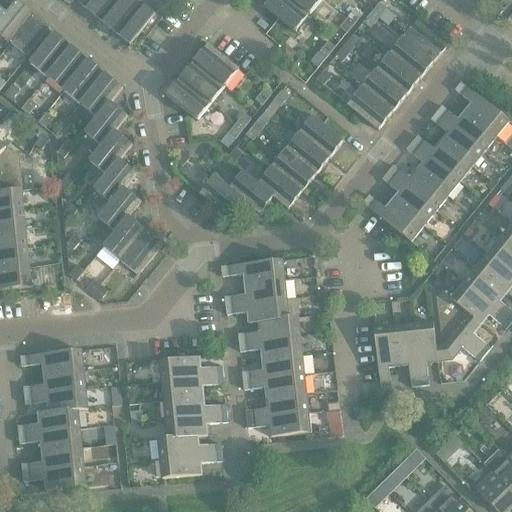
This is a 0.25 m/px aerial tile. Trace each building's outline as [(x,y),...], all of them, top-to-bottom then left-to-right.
[(96,20),(111,0),(83,0),(79,6),(96,20)] [(113,33),(137,3),(133,0),(111,0),(96,20),(113,33)] [(310,17),(289,0),(272,0),(265,9),(296,34),(310,17)] [(323,0),(289,0),(310,17),(323,0)] [(494,3),(490,0),(479,0),(479,1),(489,9),(494,3)] [(131,48),(155,18),(137,3),(113,33),(131,48)] [(498,17),(504,11),(494,3),(489,9),(498,17)] [(0,36),(11,45),(34,17),(18,4),(8,16),(9,17),(0,27),(0,36)] [(379,19),(386,10),(380,4),(372,14),(379,19)] [(0,27),(9,17),(8,16),(0,9),(0,27)] [(355,25),(363,15),(356,10),(348,20),(355,25)] [(370,29),(379,19),(372,14),(364,24),(370,29)] [(27,59),(50,31),(50,30),(34,17),(11,45),(27,59)] [(347,35),(355,25),(348,20),(340,29),(347,35)] [(448,47),(418,23),(404,40),(434,64),(448,47)] [(46,80),(72,49),(55,35),(29,66),(46,80)] [(351,53),(359,43),(352,38),(344,48),(351,53)] [(434,64),(404,40),(390,57),(420,81),(434,64)] [(327,59),(335,49),(328,43),(320,53),(327,59)] [(239,72),(208,46),(195,63),(226,89),(239,72)] [(343,63),(351,53),(344,48),(336,57),(343,63)] [(63,94),(88,63),(72,49),(46,80),(63,94)] [(420,81),(390,57),(376,74),(406,98),(420,81)] [(79,108),(105,77),(88,63),(63,94),(79,108)] [(226,89),(195,63),(181,80),(212,105),(226,89)] [(324,87),(332,77),(325,71),(317,81),(324,87)] [(406,98),(376,74),(362,91),(392,115),(406,98)] [(111,106),(123,91),(105,77),(79,108),(96,122),(110,105),(111,106)] [(212,105),(181,80),(166,98),(197,123),(212,105)] [(510,123),(461,84),(455,92),(472,106),(466,114),(497,139),(510,123)] [(11,102),(20,92),(13,86),(4,97),(11,102)] [(263,107),(271,97),(264,91),(256,102),(263,107)] [(392,115),(362,91),(348,107),(378,132),(392,115)] [(280,108),(288,98),(282,93),(273,103),(280,108)] [(29,116),(37,106),(30,100),(21,111),(29,116)] [(128,120),(111,106),(110,105),(96,122),(84,136),(100,150),(101,151),(115,134),(115,135),(128,120)] [(497,139),(466,114),(459,121),(442,108),(437,115),(485,154),(497,139)] [(45,130),(54,120),(47,114),(38,124),(45,130)] [(485,154),(437,115),(431,122),(448,135),(441,143),(472,169),(485,154)] [(243,131),(251,121),(245,116),(236,125),(243,131)] [(261,132),(269,122),(262,117),(255,126),(261,132)] [(344,145),(314,120),(300,136),(330,161),(344,145)] [(235,141),(243,131),(236,125),(228,135),(235,141)] [(253,142),(261,132),(255,126),(246,136),(253,142)] [(132,149),(115,135),(115,134),(101,151),(100,150),(91,162),(89,165),(105,179),(106,179),(120,163),(132,149)] [(42,151),(50,141),(43,136),(34,146),(42,151)] [(330,161),(300,136),(287,152),(317,177),(330,161)] [(472,169),(441,143),(435,151),(418,138),(412,145),(460,184),(472,169)] [(64,161),(72,150),(65,145),(57,155),(64,161)] [(460,184),(412,145),(407,151),(424,165),(417,173),(448,198),(460,184)] [(211,163),(219,153),(212,148),(204,158),(211,163)] [(0,194),(22,192),(19,159),(6,149),(0,156),(0,194)] [(234,165),(242,155),(235,150),(227,159),(234,165)] [(317,177),(287,152),(273,169),(304,193),(317,177)] [(182,168),(191,159),(184,153),(176,162),(182,168)] [(137,177),(120,163),(106,179),(105,179),(93,193),(111,207),(111,208),(124,191),(125,192),(137,177)] [(448,198),(417,173),(411,181),(394,168),(388,174),(436,213),(448,198)] [(304,193),(273,169),(259,186),(258,187),(274,200),(273,201),(288,213),(304,193)] [(274,200),(258,187),(259,186),(245,174),(231,191),(230,192),(245,205),(244,205),(259,217),(273,201),(274,200)] [(436,213),(388,174),(382,181),(399,195),(393,203),(424,228),(436,213)] [(67,190),(75,180),(68,175),(60,185),(67,190)] [(245,205),(230,192),(231,191),(215,179),(200,197),(231,222),(244,205),(245,205)] [(141,206),(125,192),(124,191),(111,208),(111,207),(98,222),(115,236),(129,220),(129,221),(141,206)] [(0,214),(24,212),(24,203),(22,192),(0,194),(0,214)] [(424,228),(393,203),(386,211),(369,197),(363,205),(411,244),(424,228)] [(71,222),(79,212),(71,205),(63,215),(71,222)] [(0,233),(26,231),(24,212),(0,214),(0,233)] [(145,234),(129,221),(129,220),(115,236),(103,251),(120,265),(145,234)] [(511,226),(500,241),(511,250),(511,226)] [(0,252),(28,250),(26,231),(0,233),(0,252)] [(137,279),(162,248),(145,234),(120,265),(137,279)] [(73,252),(82,241),(75,236),(66,246),(73,252)] [(511,250),(500,241),(488,256),(511,275),(511,250)] [(0,272),(30,269),(28,250),(0,252),(0,272)] [(511,275),(488,256),(476,271),(507,296),(511,289),(511,275)] [(285,282),(283,262),(221,269),(223,278),(244,276),(245,286),(285,282)] [(76,282),(85,272),(78,266),(69,277),(76,282)] [(0,292),(32,289),(30,269),(0,272),(0,292)] [(511,313),(500,304),(507,296),(476,271),(464,286),(511,325),(511,324),(511,313)] [(93,297),(101,287),(94,281),(86,292),(93,297)] [(287,301),(285,282),(245,286),(247,297),(225,299),(226,308),(287,301)] [(511,325),(464,286),(450,302),(481,327),(489,318),(506,332),(511,325)] [(100,303),(108,292),(101,287),(93,297),(100,303)] [(289,320),(288,310),(287,301),(226,308),(227,317),(248,314),(250,325),(259,324),(289,320)] [(474,336),(481,327),(450,302),(439,316),(444,357),(458,355),(463,350),(480,364),(491,350),(474,336)] [(301,339),(299,319),(289,320),(259,324),(260,334),(238,336),(239,345),(301,339)] [(438,364),(433,325),(414,327),(421,388),(429,387),(427,366),(438,364)] [(421,388),(414,327),(395,329),(399,369),(409,368),(412,389),(421,388)] [(399,369),(395,329),(375,331),(381,393),(392,392),(389,370),(399,369)] [(303,358),(301,339),(239,345),(240,354),(262,352),(263,362),(303,358)] [(84,372),(82,352),(21,358),(22,368),(43,366),(44,376),(84,372)] [(305,377),(303,358),(263,362),(264,372),(242,374),(243,383),(305,377)] [(224,377),(223,368),(201,371),(200,360),(160,364),(162,384),(224,377)] [(86,391),(84,372),(44,376),(46,387),(24,389),(25,398),(86,391)] [(204,399),(203,389),(224,386),(224,377),(162,384),(164,403),(204,399)] [(307,396),(305,377),(243,383),(244,392),(266,390),(267,400),(307,396)] [(88,410),(86,391),(25,398),(25,406),(47,404),(48,414),(78,411),(88,410)] [(309,415),(307,396),(267,400),(268,410),(246,413),(247,421),(309,415)] [(227,416),(227,407),(205,409),(204,399),(164,403),(166,422),(227,416)] [(80,430),(80,422),(78,411),(48,414),(39,415),(40,426),(18,428),(19,437),(80,430)] [(311,435),(309,415),(247,421),(248,430),(270,428),(271,439),(311,435)] [(208,437),(207,427),(228,425),(227,416),(166,422),(168,441),(198,438),(208,437)] [(82,449),(80,430),(19,437),(20,445),(42,443),(43,453),(82,449)] [(222,455),(221,446),(199,448),(198,438),(168,441),(158,443),(160,462),(222,455)] [(108,445),(110,464),(121,463),(118,444),(108,445)] [(84,469),(82,449),(43,453),(44,464),(22,466),(23,475),(84,469)] [(511,464),(508,460),(498,450),(483,466),(492,475),(511,494),(511,464)] [(202,477),(201,466),(223,464),(222,455),(160,462),(163,482),(202,477)] [(86,488),(84,469),(23,475),(24,484),(45,481),(47,493),(86,488)] [(508,511),(511,509),(511,494),(492,475),(475,491),(495,511),(508,511)] [(468,511),(445,487),(429,502),(438,511),(468,511)] [(438,511),(429,502),(418,511),(438,511)]
